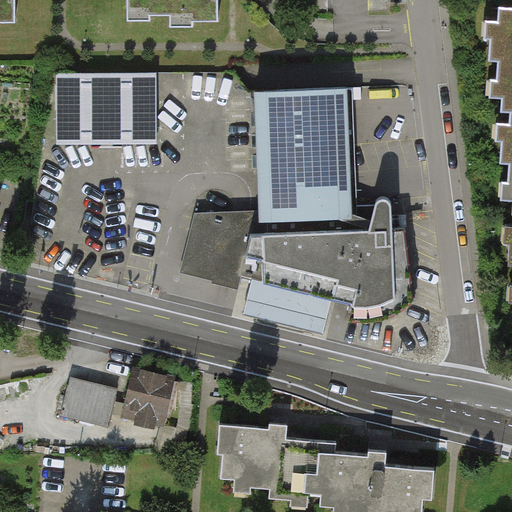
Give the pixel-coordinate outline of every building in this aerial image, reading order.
[(0,0),(0,24),(15,24),(15,0),(0,0)] [(125,0),(126,25),(153,24),(152,15),(171,15),(171,30),(196,30),(196,22),(220,21),(219,0),(125,0)] [(500,112),(509,112),(511,112),(511,8),(498,8),(497,22),(484,21),(484,38),(489,38),(488,61),(497,61),(496,80),(489,80),(488,97),(500,98),(500,112)] [(158,73),(56,74),(56,146),(158,145),(158,73)] [(346,86),(252,91),(258,213),(258,225),(352,220),(351,206),(346,86)] [(511,112),(509,112),(508,124),(494,123),(494,142),(499,142),(499,163),(509,164),(508,183),(501,182),(500,202),(511,202),(511,112)] [(258,225),(258,213),(244,214),(195,214),(182,269),(181,275),(213,283),(213,285),(227,288),(240,292),(242,284),(244,277),(250,279),(245,296),(241,311),(240,317),(323,339),(325,333),(329,317),(334,300),(349,303),(351,304),(348,319),(365,321),(375,320),(392,315),(401,312),(415,299),(407,228),(393,227),(393,222),(392,202),(389,199),(386,198),(380,198),(376,201),(373,206),(351,206),(352,220),(258,225)] [(511,227),(502,228),(501,244),(507,245),(506,266),(511,266),(511,285),(507,285),(507,304),(511,304),(511,227)] [(183,376),(133,366),(122,421),(172,432),(183,376)] [(115,392),(69,380),(60,417),(106,429),(115,392)] [(270,428),(221,425),(219,454),(224,455),(223,478),(253,480),(252,488),(271,489),(270,498),(292,499),(293,493),(323,495),(323,505),(352,507),(351,511),(422,511),(423,497),(432,498),(434,470),(386,467),(387,451),(381,451),(369,450),(369,456),(336,453),(337,443),(287,440),(288,425),(281,424),(270,424),(270,428)]
